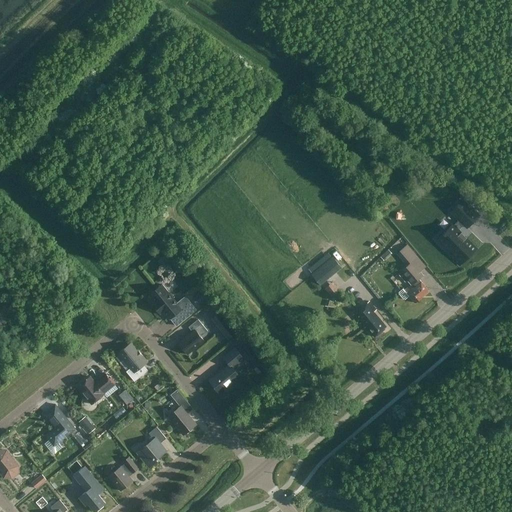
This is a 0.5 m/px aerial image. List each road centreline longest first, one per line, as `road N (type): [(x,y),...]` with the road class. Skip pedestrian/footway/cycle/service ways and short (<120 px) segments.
road 1 (tertiary): [(258,473),(511,252)]
road 2 (residential): [(222,428),(134,319),(0,426)]
road 3 (residential): [(117,511),(222,428)]
